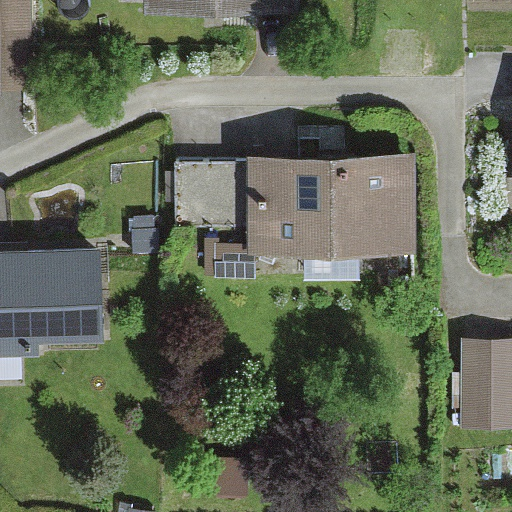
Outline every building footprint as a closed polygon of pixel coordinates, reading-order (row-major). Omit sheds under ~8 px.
[(0,0),(0,92),(30,93),(30,0),(0,0)] [(296,0),(141,0),(141,13),(296,18),(296,0)] [(246,231),(246,157),(176,157),(175,231),(246,231)] [(413,157),(246,157),(246,231),(246,254),(413,254),(413,157)] [(96,252),(0,254),(0,360),(40,359),(40,345),(98,344),(96,252)] [(511,339),(461,339),(461,429),(511,428),(511,339)]
